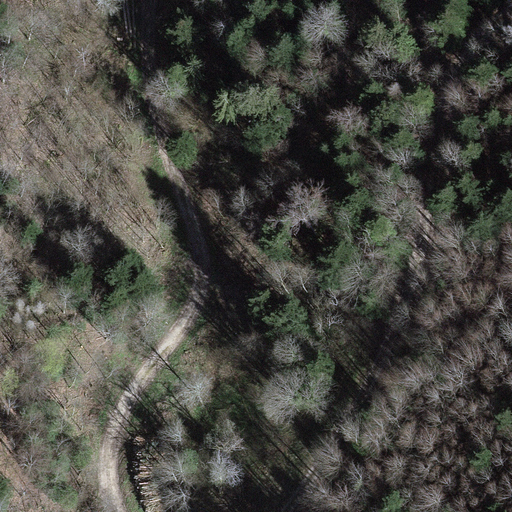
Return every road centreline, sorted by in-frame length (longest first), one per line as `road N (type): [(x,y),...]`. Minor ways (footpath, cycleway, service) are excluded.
road 1 (track): [(511,4),(457,73),(433,141),(420,255),(373,381),(291,511)]
road 2 (track): [(119,511),(109,481),(122,415),(202,296),(203,255),(153,75),(161,0)]
